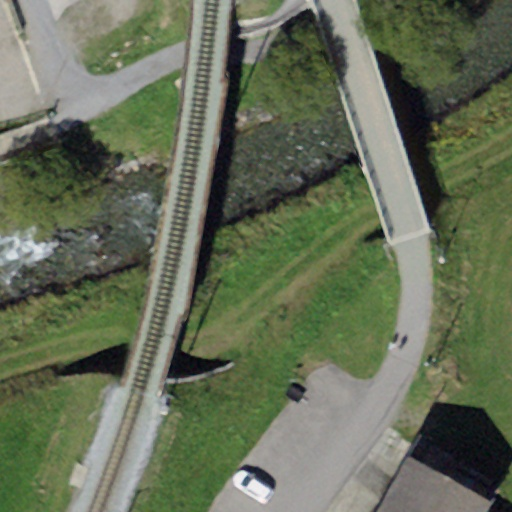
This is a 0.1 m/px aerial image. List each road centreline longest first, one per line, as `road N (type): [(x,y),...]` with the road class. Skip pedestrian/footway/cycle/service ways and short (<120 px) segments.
road 1 (residential): [(297,511),(396,375),(422,278),(417,238)]
road 2 (residential): [(330,0),(417,238)]
